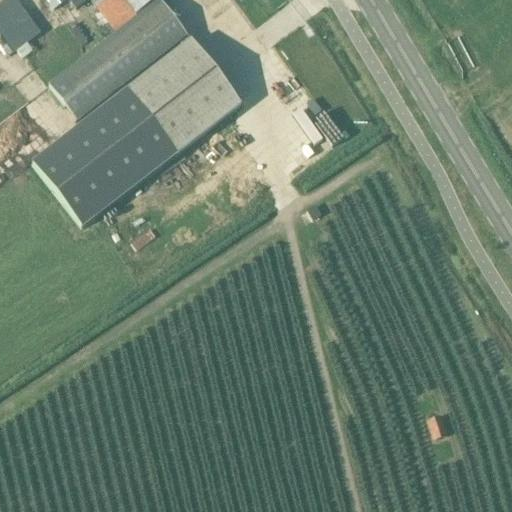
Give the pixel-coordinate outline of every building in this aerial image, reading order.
[(40,36),(14,0),(8,0),(0,6),(0,47),(8,59),(40,36)] [(43,0),(53,13),(67,3),(64,0),(43,0)] [(65,0),(75,12),(89,2),(113,33),(157,0),(65,0)] [(76,126),(187,39),(158,2),(47,89),(76,126)] [(252,18),(240,25),(259,58),(271,51),(252,18)] [(190,44),(30,168),(80,232),(240,109),(190,44)] [(425,425),(432,444),(448,439),(441,420),(425,425)]
